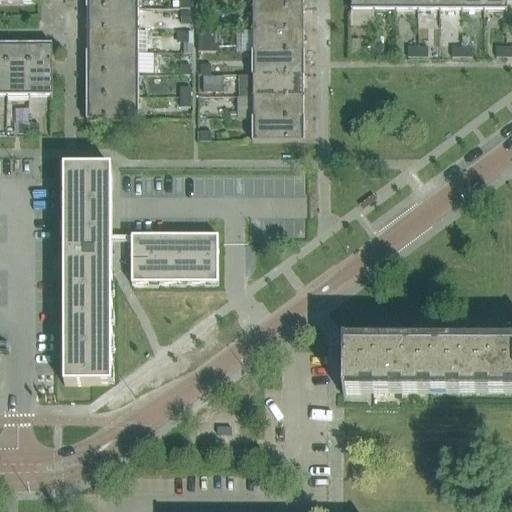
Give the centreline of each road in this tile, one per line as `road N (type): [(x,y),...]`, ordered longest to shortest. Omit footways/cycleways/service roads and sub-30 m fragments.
road 1 (tertiary): [(139,419),(511,150)]
road 2 (tertiary): [(0,482),(58,479),(93,466),(139,419)]
road 3 (tertiary): [(139,419),(74,452),(0,459)]
